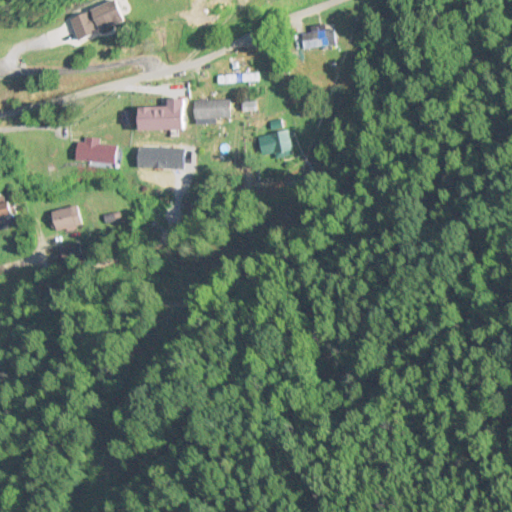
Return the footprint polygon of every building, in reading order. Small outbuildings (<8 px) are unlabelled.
[(89,43),(136,22),(126,0),(122,0),(79,19),(89,43)] [(210,0),(196,6),(200,16),(236,1),(234,0),(210,0)] [(308,35),(308,48),(339,48),(340,31),(329,31),(329,26),(315,26),(315,35),(308,35)] [(261,75),(220,75),(220,83),(261,83),(261,75)] [(233,101),(198,101),(198,119),(233,119),(233,101)] [(192,103),(148,105),(149,131),(192,130),(192,103)] [(295,134),(265,134),(265,159),(295,159),(295,134)] [(105,141),(82,139),(81,161),(123,163),(124,146),(105,145),(105,141)] [(16,201),(9,203),(8,196),(0,197),(0,220),(20,216),(16,201)] [(55,212),(60,231),(85,225),(81,206),(55,212)]
